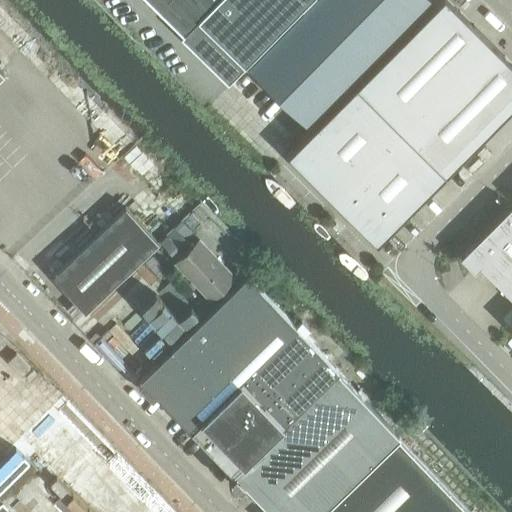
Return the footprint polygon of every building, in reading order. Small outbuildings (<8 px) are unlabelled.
[(228,78),(305,0),(152,0),(183,30),(184,31),(182,33),(228,78)] [(303,9),(247,65),(307,123),(428,0),(305,0),(300,6),(303,9)] [(439,0),(289,151),(376,241),(511,104),(511,62),(448,0),(439,0)] [(460,253),(475,268),(480,262),(511,294),(511,203),(511,202),(465,248),(460,253)] [(84,309),(157,241),(125,205),(52,273),(84,309)] [(210,297),(234,273),(199,237),(175,261),(210,297)] [(191,428),(297,325),(247,273),(140,375),(143,378),(138,382),(152,396),(157,392),(191,428)] [(505,324),(511,317),(511,308),(511,307),(499,318),(505,324)] [(314,511),(398,431),(297,325),(191,428),(234,473),(229,478),(238,487),(244,481),(262,500),(273,511),(314,511)] [(177,511),(66,395),(0,458),(0,511),(177,511)] [(398,431),(314,511),(472,511),(400,436),(401,435),(398,431)]
